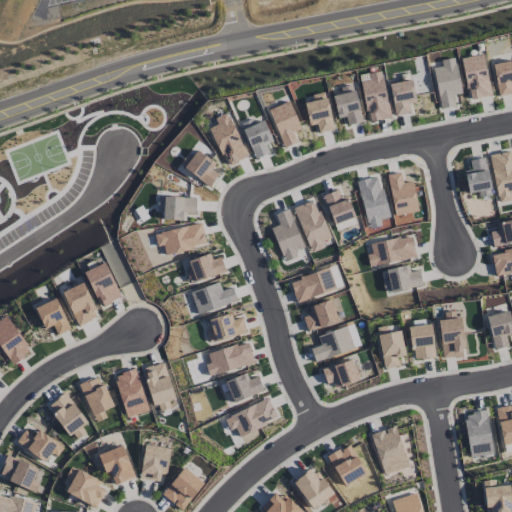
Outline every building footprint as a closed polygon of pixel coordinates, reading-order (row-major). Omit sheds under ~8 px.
[(462,56),(468,99),(490,96),(484,54),(462,56)] [(462,93),(453,56),(440,60),(442,66),(431,68),(441,108),(455,105),(452,95),(462,93)] [(511,93),(511,60),(493,62),(496,95),(511,93)] [(361,80),(368,121),(390,117),(381,70),(368,73),(369,78),(361,80)] [(409,103),(415,102),(412,79),(390,82),(394,115),(410,113),(409,103)] [(316,123),(318,132),(334,128),(324,91),(311,95),(313,100),(304,102),(309,125),(316,123)] [(346,116),(347,124),(361,122),(356,91),(333,94),(336,117),(346,116)] [(267,109),(284,147),(297,142),(293,132),(301,128),(288,100),(267,109)] [(214,118),(217,124),(209,127),(227,165),(248,155),(227,112),(214,118)] [(242,122),(253,158),(269,153),(266,143),(271,141),(264,119),(253,123),(252,119),(242,122)] [(215,163),(194,147),(181,166),(209,186),(218,174),(211,169),(215,163)] [(489,154),(497,202),(511,199),(510,193),(511,192),(511,152),(511,150),(489,154)] [(469,159),(471,169),(464,170),(468,193),(477,191),(479,197),(492,194),(484,157),(469,159)] [(413,181),(402,182),(401,172),(388,173),(392,214),(416,211),(413,181)] [(356,180),(368,228),(381,225),(380,219),(389,217),(378,175),(356,180)] [(355,224),(348,195),(339,197),(337,189),(324,193),(334,229),(355,224)] [(196,197),(158,196),(157,209),(163,209),(163,218),(186,219),(186,212),(195,213),(196,197)] [(311,251),(331,243),(314,198),(293,207),(311,251)] [(303,246),(288,208),(275,213),(279,224),(271,227),(284,261),(297,256),(295,249),(303,246)] [(493,246),(511,241),(511,218),(496,223),(498,229),(489,231),(493,246)] [(154,232),(157,245),(163,244),(165,253),(206,244),(201,222),(154,232)] [(370,243),(372,253),(367,254),(369,265),(415,257),(411,235),(370,243)] [(511,248),(491,253),(495,275),(511,271),(511,248)] [(187,271),(190,282),(225,270),(220,256),(212,259),(210,253),(188,260),(191,270),(187,271)] [(120,297),(104,261),(84,271),(100,306),(120,297)] [(419,269),(410,271),(408,263),(380,271),(386,295),(423,285),(419,269)] [(289,281),(296,302),(336,288),(328,267),(289,281)] [(237,300),(232,286),(221,290),(218,281),(190,291),(197,314),(237,300)] [(78,326),(98,316),(82,282),(61,291),(78,326)] [(53,325),(57,334),(69,328),(56,297),(35,307),(44,328),(53,325)] [(303,316),(307,330),(337,321),(331,299),(309,305),(311,313),(303,316)] [(511,332),(511,326),(508,310),(485,316),(494,349),(508,345),(505,334),(511,332)] [(208,319),(211,328),(205,329),(209,342),(246,331),(242,316),(233,319),(230,312),(208,319)] [(0,318),(0,346),(12,364),(31,351),(6,314),(0,318)] [(465,354),(460,317),(437,320),(443,357),(465,354)] [(361,345),(353,323),(317,335),(320,345),(310,348),(314,361),(361,345)] [(408,325),(413,359),(434,357),(430,323),(408,325)] [(396,356),(404,355),(400,329),(388,331),(387,325),(376,327),(383,368),(398,366),(396,356)] [(207,353),(210,362),(205,364),(208,375),(254,362),(248,341),(207,353)] [(321,368),(327,387),(358,378),(352,359),(321,368)] [(168,400),(174,398),(163,361),(143,368),(156,411),(170,407),(168,400)] [(127,416),(148,409),(135,368),(113,375),(127,416)] [(263,390),(257,375),(249,379),(246,372),(225,381),(234,402),(263,390)] [(79,383),(95,422),(106,417),(103,410),(112,406),(99,374),(79,383)] [(85,432),(81,426),(87,422),(64,392),(47,405),(74,440),(85,432)] [(235,427),(238,435),(277,419),(268,398),(224,417),(229,430),(235,427)] [(511,442),(511,404),(495,408),(503,444),(511,442)] [(469,456),(492,453),(487,410),(463,413),(469,456)] [(369,434),(384,474),(409,465),(394,425),(369,434)] [(16,441),(44,461),(50,452),(56,456),(63,446),(38,429),(34,436),(24,429),(16,441)] [(328,454),(342,484),(365,474),(351,443),(328,454)] [(159,481),(161,469),(166,470),(170,448),(145,444),(138,477),(159,481)] [(111,485),(134,477),(122,445),(99,453),(111,485)] [(44,470),(7,454),(0,469),(0,475),(35,491),(44,470)] [(105,489),(99,486),(101,482),(71,465),(65,476),(72,479),(65,491),(95,507),(105,489)] [(181,509),(203,482),(183,466),(161,493),(181,509)] [(332,493),(312,466),(292,481),(312,508),(332,493)] [(483,487),(485,511),(511,511),(511,509),(509,484),(483,487)] [(300,511),(277,489),(260,507),(265,511),(300,511)] [(390,500),(394,511),(421,511),(415,492),(390,500)] [(0,511),(34,511),(36,501),(0,494),(0,511)]
